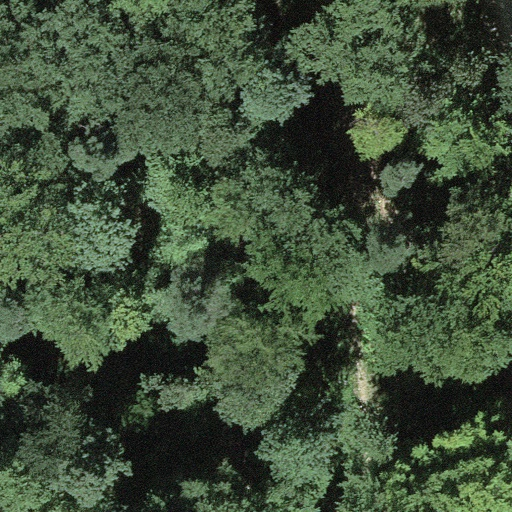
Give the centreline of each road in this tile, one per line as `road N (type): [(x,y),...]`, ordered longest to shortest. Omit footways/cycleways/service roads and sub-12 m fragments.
road 1 (track): [(324,0),(365,136),(370,340)]
road 2 (track): [(310,511),(370,340)]
